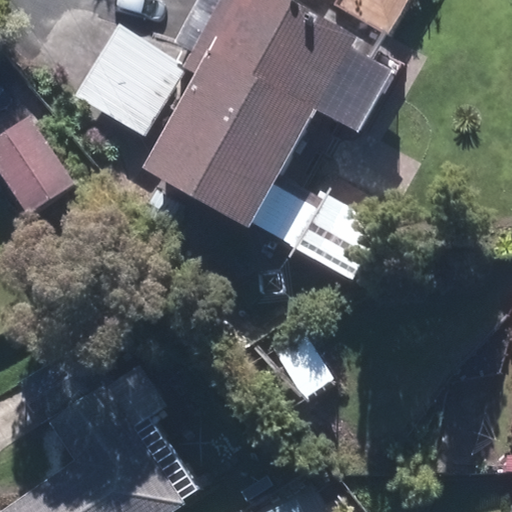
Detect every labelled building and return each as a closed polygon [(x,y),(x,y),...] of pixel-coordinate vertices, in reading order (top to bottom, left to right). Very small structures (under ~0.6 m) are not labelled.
[(157,170),(264,228),(367,40),(293,0),(235,0),(199,66),(211,72),(157,170)] [(194,65),(127,26),(85,96),(151,136),(194,65)] [(89,189),(36,118),(0,145),(0,168),(41,224),(89,189)] [(303,327),(261,357),(303,417),(345,388),(303,327)] [(13,511),(179,511),(192,504),(112,390),(59,427),(84,463),(13,511)]
